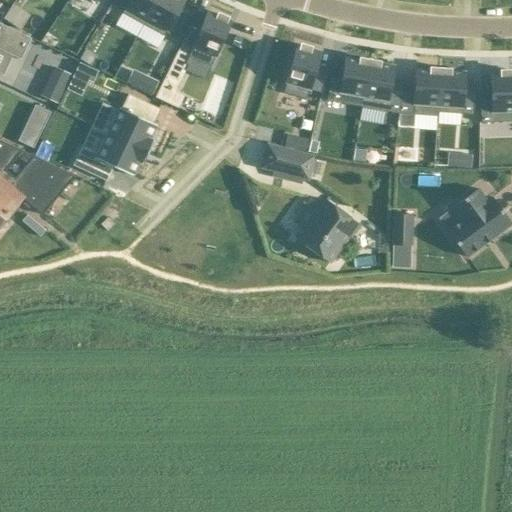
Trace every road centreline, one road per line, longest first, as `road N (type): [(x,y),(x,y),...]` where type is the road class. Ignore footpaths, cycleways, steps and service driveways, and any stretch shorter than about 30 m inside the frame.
road 1 (residential): [(278,0),(231,140),(147,225)]
road 2 (residential): [(307,0),(399,21),(511,26)]
